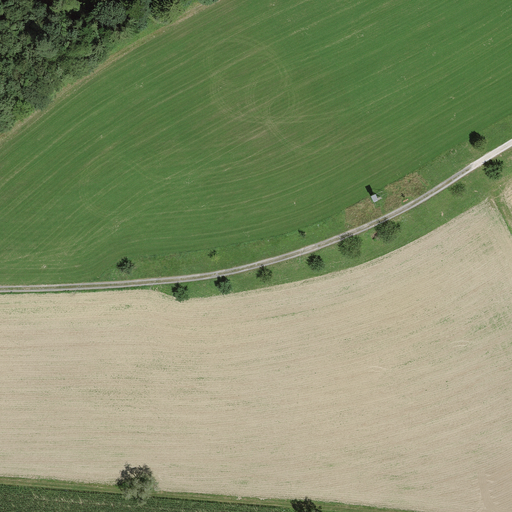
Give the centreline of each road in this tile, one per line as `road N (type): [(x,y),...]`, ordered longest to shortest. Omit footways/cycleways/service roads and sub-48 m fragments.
road 1 (track): [(468,169),(357,231),(226,271),(0,287)]
road 2 (track): [(0,480),(387,511)]
